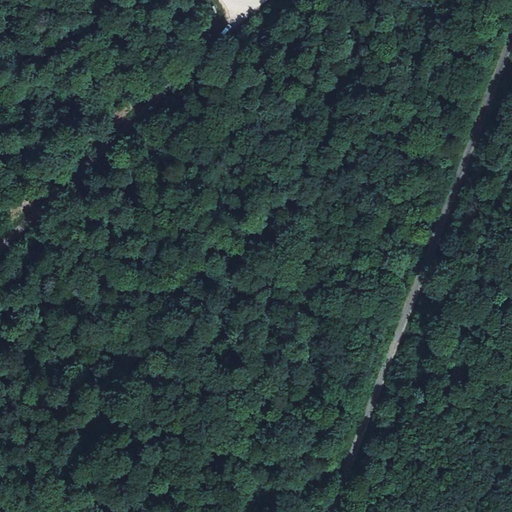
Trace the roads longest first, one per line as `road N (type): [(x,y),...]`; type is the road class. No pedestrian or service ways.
road 1 (track): [(330,511),(511,42)]
road 2 (unclassified): [(0,242),(262,0)]
